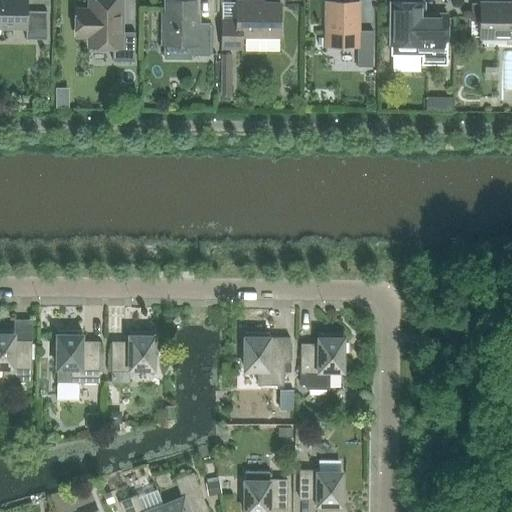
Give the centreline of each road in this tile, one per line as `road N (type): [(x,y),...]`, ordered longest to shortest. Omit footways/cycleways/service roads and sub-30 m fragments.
road 1 (residential): [(0,287),(370,291),(385,301),(389,335)]
road 2 (residential): [(386,511),(389,335)]
